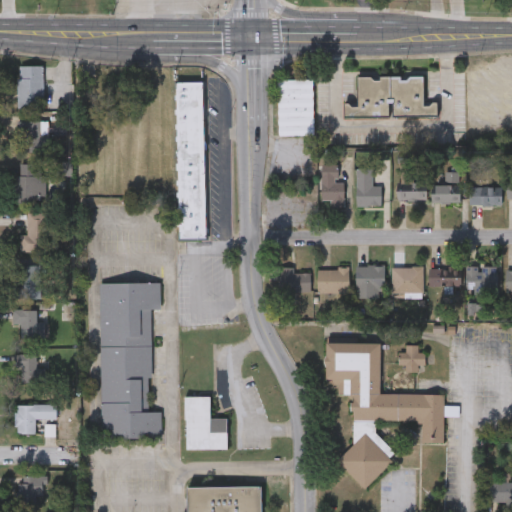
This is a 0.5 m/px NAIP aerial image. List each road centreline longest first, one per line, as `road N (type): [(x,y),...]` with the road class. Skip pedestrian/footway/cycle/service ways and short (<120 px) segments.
road 1 (tertiary): [(304,511),(304,453),(288,374),(249,291),(255,97)]
road 2 (residential): [(511,238),(249,237)]
road 3 (secondary): [(0,33),(138,35)]
road 4 (secondary): [(152,36),(224,68),(255,97)]
